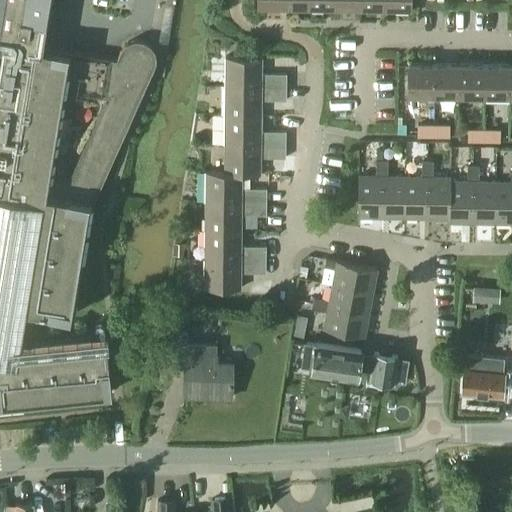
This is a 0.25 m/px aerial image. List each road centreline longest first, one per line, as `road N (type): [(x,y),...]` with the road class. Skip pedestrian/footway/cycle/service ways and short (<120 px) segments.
road 1 (tertiary): [(435,434),(325,454),(0,463)]
road 2 (residential): [(435,434),(422,253),(291,233)]
road 3 (residential): [(291,233),(313,62)]
road 4 (residential): [(366,39),(511,39)]
